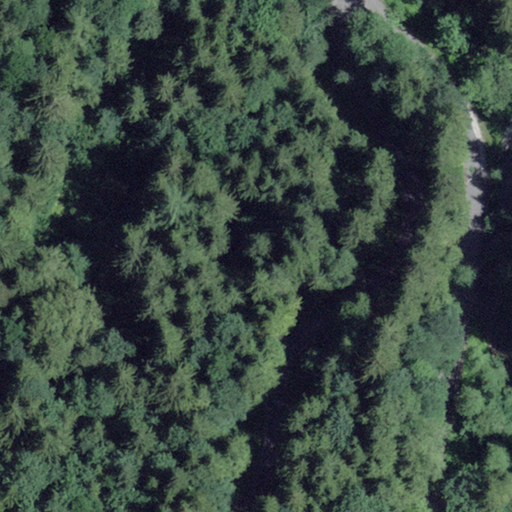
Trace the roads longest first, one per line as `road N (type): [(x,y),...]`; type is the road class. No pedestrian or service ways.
road 1 (track): [(324,0),(360,86),(409,171),(415,214),(386,272),(286,359),(268,474),(243,511)]
road 2 (unclassified): [(435,511),(479,154),(455,94),(371,0)]
